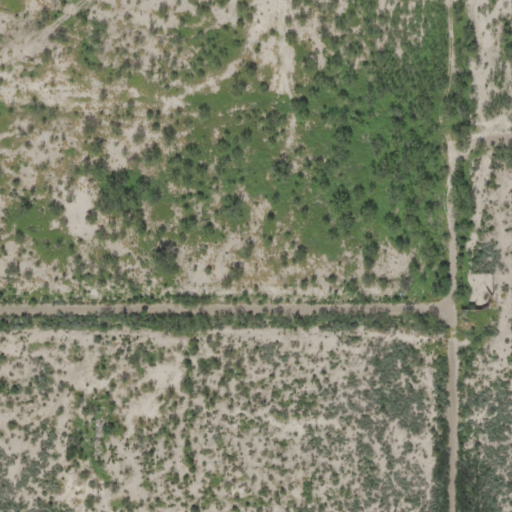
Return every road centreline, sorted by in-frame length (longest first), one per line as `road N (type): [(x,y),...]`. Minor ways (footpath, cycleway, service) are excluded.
road 1 (track): [(450,307),(0,305)]
road 2 (residential): [(452,511),(453,152)]
